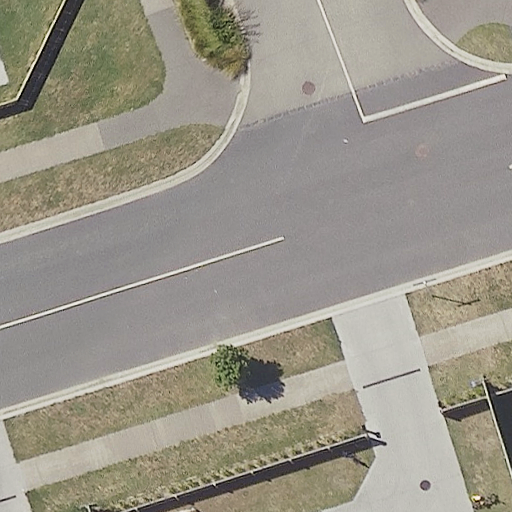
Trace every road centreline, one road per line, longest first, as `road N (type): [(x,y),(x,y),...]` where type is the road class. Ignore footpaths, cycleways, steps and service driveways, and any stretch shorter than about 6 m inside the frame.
road 1 (residential): [(362,182),(0,302)]
road 2 (residential): [(291,0),(362,182)]
road 3 (residential): [(511,136),(362,182)]
